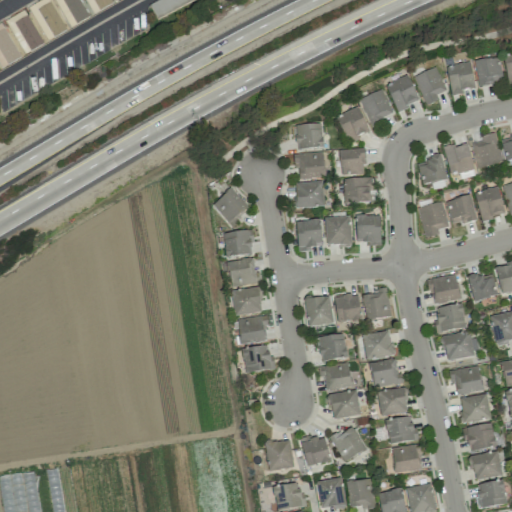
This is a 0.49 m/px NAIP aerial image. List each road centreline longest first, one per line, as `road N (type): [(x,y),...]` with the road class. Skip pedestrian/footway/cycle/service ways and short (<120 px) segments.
road 1 (motorway): [(0,221),(294,56),(414,0)]
road 2 (residential): [(398,147),(402,263),(453,511)]
road 3 (motorway): [(313,0),(0,173)]
road 4 (residential): [(260,168),(295,367),(286,405)]
road 5 (residential): [(280,277),(422,260),(511,237)]
road 6 (residential): [(511,106),(418,130),(398,147)]
